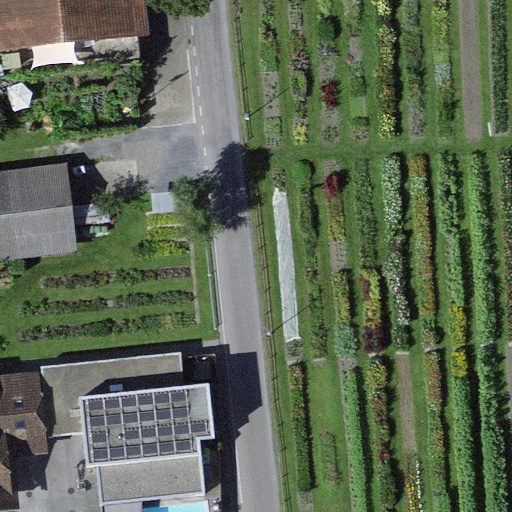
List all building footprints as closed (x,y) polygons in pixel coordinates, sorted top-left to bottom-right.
[(155,0),(0,0),(0,53),(159,37),(155,0)] [(87,165),(0,173),(0,254),(94,245),(87,165)] [(90,399),(196,388),(192,352),(50,366),(51,373),(57,438),(93,435),(90,399)] [(26,458),(59,455),(57,438),(51,373),(0,377),(0,511),(12,511),(31,511),(26,458)] [(107,468),(111,506),(215,495),(210,441),(225,439),(220,386),(196,388),(90,399),(93,435),(97,469),(107,468)]
